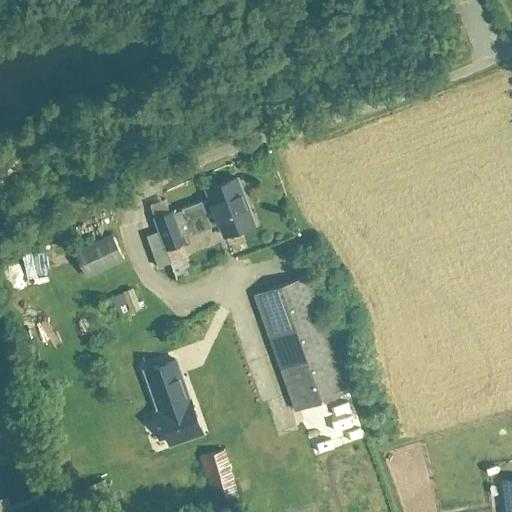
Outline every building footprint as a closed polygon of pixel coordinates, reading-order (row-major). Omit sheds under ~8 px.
[(219,223),(224,236),(255,224),(237,178),(206,189),(210,200),(202,203),(201,201),(181,208),(182,210),(175,213),(174,211),(171,212),(155,218),(159,230),(166,248),(182,242),(185,241),(183,234),(190,231),(191,234),(212,226),(219,223)] [(88,276),(124,259),(112,234),(76,251),(88,276)] [(295,407),(348,388),(308,275),(255,294),(295,407)] [(131,312),(140,308),(133,288),(123,292),(131,312)] [(189,399),(175,358),(145,369),(160,410),(158,410),(170,443),(203,431),(191,399),(189,399)] [(271,450),(278,470),(288,467),(281,446),(271,450)] [(199,456),(212,503),(238,496),(225,449),(199,456)] [(511,511),(511,477),(500,478),(504,511),(511,511)]
